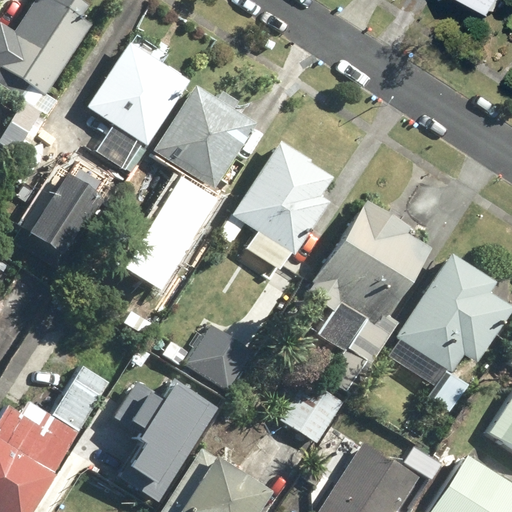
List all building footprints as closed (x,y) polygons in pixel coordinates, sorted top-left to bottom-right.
[(72,0),(44,0),(44,1),(42,0),(30,0),(9,34),(0,27),(0,90),(20,102),(0,133),(0,149),(10,156),(37,113),(29,108),(36,96),(40,98),(85,28),(73,20),(82,6),(72,0)] [(463,0),(494,20),(507,0),(463,0)] [(107,127),(91,153),(121,172),(137,147),(140,149),(142,147),(183,83),(120,43),(79,107),(78,109),(107,127)] [(231,103),(216,93),(210,101),(189,87),(188,87),(128,180),(148,192),(154,182),(173,194),(180,183),(199,196),(204,188),(208,191),(250,126),(226,111),(231,103)] [(272,142),(224,217),(288,258),(323,204),(314,199),(326,180),(303,165),(305,163),(272,142)] [(56,170),(8,243),(54,272),(110,186),(69,160),(61,173),(56,170)] [(328,313),(313,335),(339,352),(321,379),(342,392),(361,364),(365,367),(394,325),(379,315),(422,250),(399,235),(402,231),(358,202),(298,293),(328,313)] [(205,230),(185,218),(163,254),(182,266),(205,230)] [(382,359),(430,390),(422,402),(443,416),(462,386),(457,383),(504,310),(481,295),(488,285),(443,256),(389,339),(393,341),(382,359)] [(207,327),(181,365),(222,393),(249,355),(207,327)] [(187,352),(167,339),(155,357),(175,371),(187,352)] [(511,347),(503,361),(511,367),(511,385),(481,431),(511,449),(511,347)] [(121,421),(150,378),(131,365),(89,429),(123,452),(137,431),(121,421)] [(0,511),(28,511),(49,478),(46,476),(50,470),(103,386),(77,370),(46,419),(23,405),(15,417),(0,408),(0,511)] [(299,381),(275,421),(313,444),(337,403),(299,381)] [(192,433),(162,415),(146,443),(175,460),(192,433)] [(394,511),(415,480),(356,443),(312,511),(394,511)] [(438,465),(411,449),(400,466),(427,482),(438,465)] [(247,511),(260,493),(193,451),(154,511),(247,511)] [(511,511),(511,486),(460,453),(421,511),(511,511)] [(142,511),(151,499),(93,459),(56,511),(142,511)]
